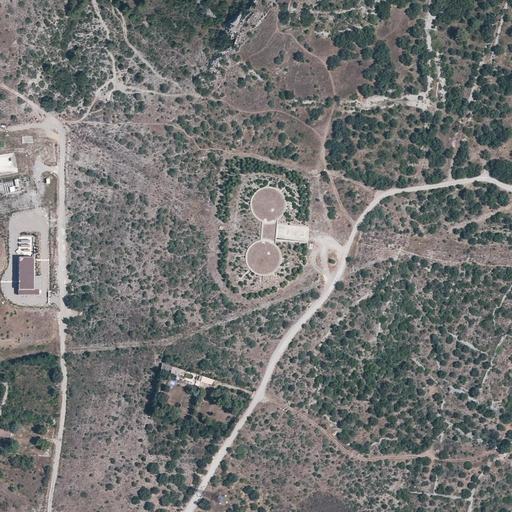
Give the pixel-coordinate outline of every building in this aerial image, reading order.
[(0,175),(18,172),(15,153),(0,155),(0,175)] [(268,189),(265,189),(263,190),(260,191),(258,193),(256,195),(254,197),(253,200),(252,202),(251,205),(251,208),(252,211),(253,214),(254,216),(256,218),(258,220),(260,222),(263,223),(266,224),(270,224),(271,224),(273,224),(275,223),(276,223),(278,222),(279,221),(281,219),(285,215),(286,212),(287,209),(287,207),(287,204),(285,198),(281,194),(277,191),(274,190),(271,189),(268,189)] [(18,195),(19,205),(27,204),(25,195),(18,195)] [(277,231),(278,222),(276,223),(275,223),(273,224),(271,224),(270,224),(266,224),(263,223),(261,241),(265,241),(268,241),(269,242),(271,242),(273,243),(276,246),(277,231)] [(265,241),(261,241),(258,242),(255,243),(253,245),(251,247),(249,249),(248,252),(247,254),(246,257),(246,260),(247,263),(248,266),(249,268),(251,270),(253,272),(255,274),(258,275),(260,276),(263,276),(266,276),(269,276),(272,275),(274,273),(276,271),(278,269),(280,267),(281,264),(282,261),(282,259),(282,256),(281,253),(280,250),(278,248),(276,246),(273,243),(271,242),(269,242),(268,241),(265,241)] [(35,290),(35,258),(19,258),(19,290),(19,295),(40,295),(39,290),(35,290)] [(172,366),(162,363),(160,371),(166,372),(167,369),(171,370),(172,366)] [(213,380),(202,376),(201,381),(212,385),(213,382),(213,380)]
